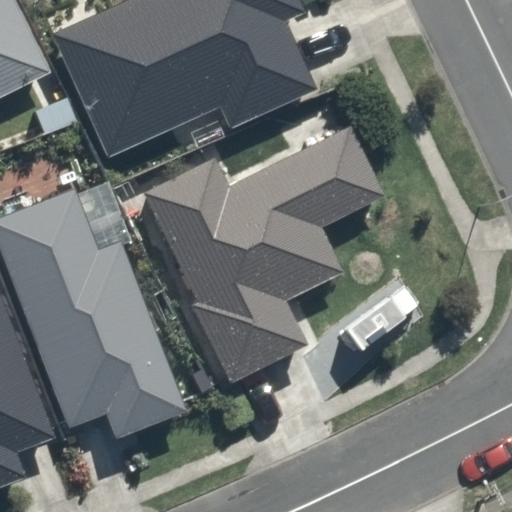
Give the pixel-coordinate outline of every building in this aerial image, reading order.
[(0,0),(0,93),(47,71),(12,0),(0,0)] [(121,0),(54,31),(108,148),(199,106),(209,128),(309,82),(279,17),(309,3),(307,0),(121,0)] [(379,190),(350,130),(227,188),(212,157),(134,195),(224,384),(310,343),(284,289),(340,262),(319,219),(379,190)] [(198,402),(125,238),(102,248),(77,193),(0,226),(0,281),(64,425),(93,412),(106,443),(198,402)] [(0,485),(13,480),(3,455),(56,434),(0,296),(0,485)]
